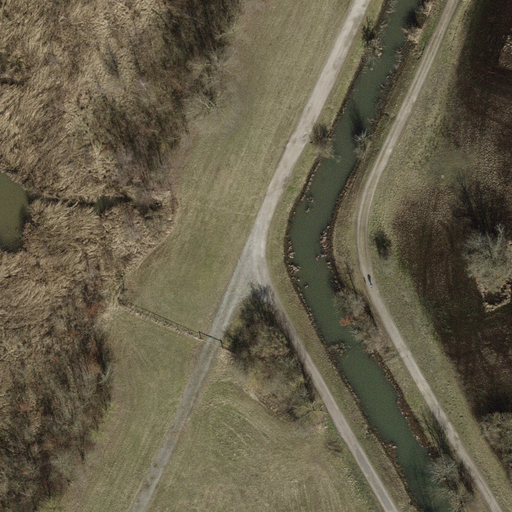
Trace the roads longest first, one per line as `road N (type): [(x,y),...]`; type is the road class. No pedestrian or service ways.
road 1 (track): [(365,0),(269,215),(264,267),(397,511)]
road 2 (track): [(452,0),(372,183),(362,248),(383,309),(498,511)]
road 3 (track): [(269,215),(136,511)]
